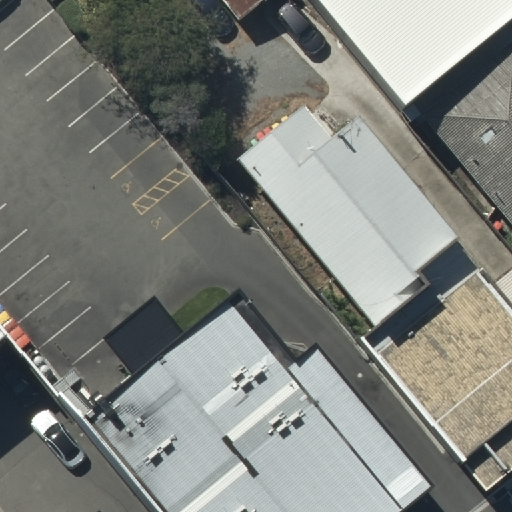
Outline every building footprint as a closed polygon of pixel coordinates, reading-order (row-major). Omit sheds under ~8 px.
[(216,0),(237,26),(270,0),(216,0)] [(511,0),(320,0),(405,103),(511,16),(511,0)] [(511,38),(508,34),(419,110),(511,223),(511,38)] [(511,458),(511,305),(355,111),(327,133),(300,99),(234,152),(369,319),(356,330),(480,484),(511,458)] [(217,291),(74,406),(159,511),(389,511),(422,485),(304,338),(275,362),(217,291)] [(0,360),(11,352),(0,337),(0,360)]
